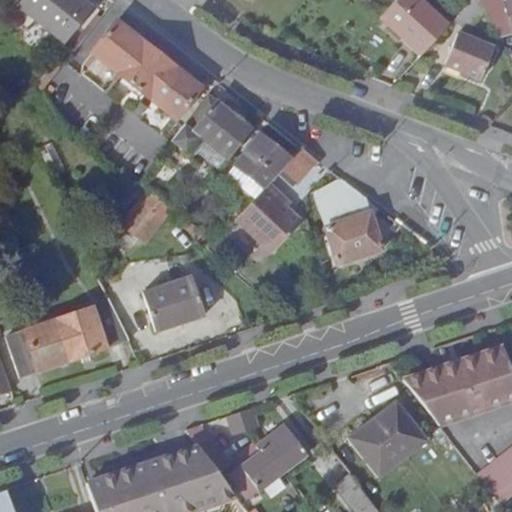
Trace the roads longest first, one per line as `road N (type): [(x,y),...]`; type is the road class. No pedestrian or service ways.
road 1 (secondary): [(510,285),(0,454)]
road 2 (residential): [(382,122),(193,42),(139,0)]
road 3 (residential): [(382,122),(438,172),(510,285)]
road 4 (residential): [(511,178),(382,122)]
